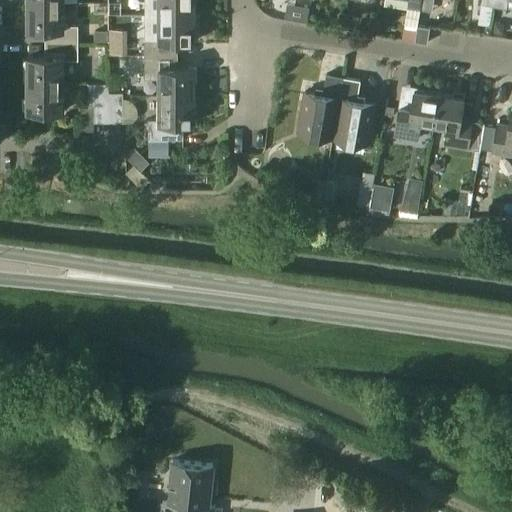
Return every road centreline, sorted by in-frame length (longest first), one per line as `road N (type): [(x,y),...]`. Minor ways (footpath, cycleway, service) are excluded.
road 1 (track): [(123,462),(131,410),(156,395),(184,392),(252,410),(465,511)]
road 2 (residential): [(511,53),(500,51),(498,70),(241,27)]
road 3 (primary): [(511,335),(226,293)]
road 4 (primary): [(226,293),(200,281),(0,252)]
road 5 (primary): [(0,278),(199,301),(226,293)]
road 6 (residential): [(120,145),(0,144)]
